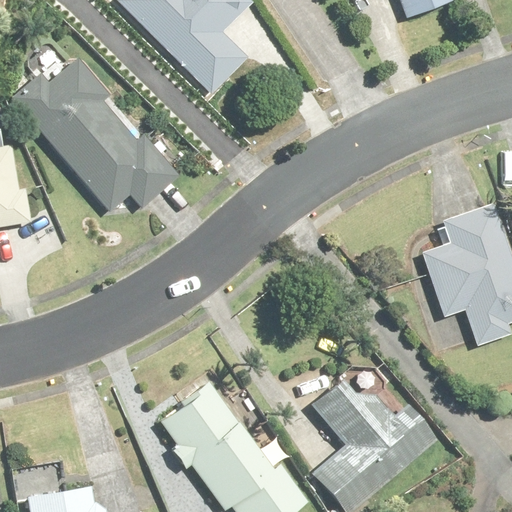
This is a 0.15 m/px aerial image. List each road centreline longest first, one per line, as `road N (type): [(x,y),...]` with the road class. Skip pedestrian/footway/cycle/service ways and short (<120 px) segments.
road 1 (residential): [(0,360),(76,338),(172,291),(385,139)]
road 2 (residential): [(292,0),(385,139)]
road 3 (residential): [(385,139),(511,96)]
